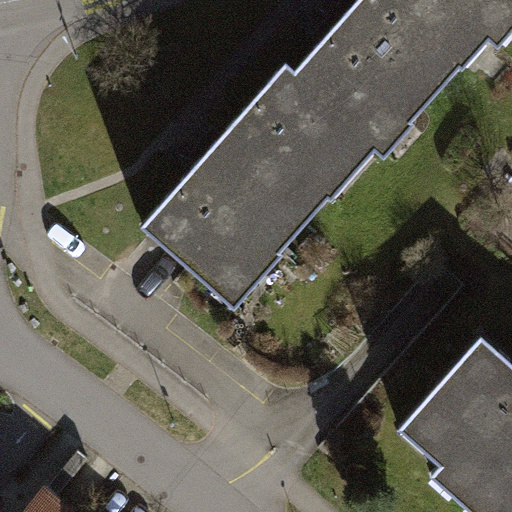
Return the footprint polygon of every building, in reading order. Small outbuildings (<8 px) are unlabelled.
[(365,0),(294,78),(382,158),(493,37),(451,0),(365,0)] [(511,0),(451,0),(493,37),(511,16),(511,0)] [(239,314),(382,158),(294,78),(151,234),(239,314)] [(511,511),(511,366),(477,336),(390,434),(477,511),(511,511)] [(67,511),(41,490),(22,511),(67,511)]
